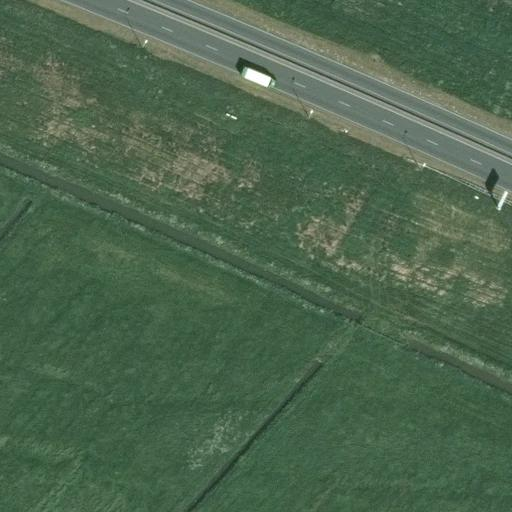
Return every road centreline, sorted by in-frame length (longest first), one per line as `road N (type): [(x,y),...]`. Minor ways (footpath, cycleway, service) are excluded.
road 1 (trunk): [(86,0),(511,181)]
road 2 (trunk): [(511,150),(166,0)]
